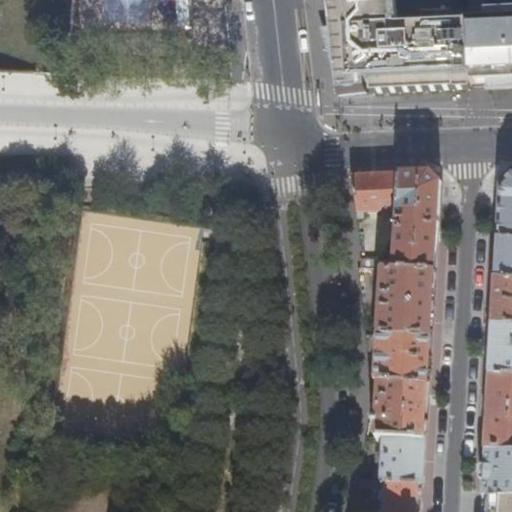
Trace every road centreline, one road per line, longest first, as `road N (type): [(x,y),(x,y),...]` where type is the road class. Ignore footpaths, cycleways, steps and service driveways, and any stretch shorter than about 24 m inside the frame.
road 1 (residential): [(317,511),(329,419),(292,136)]
road 2 (residential): [(449,511),(468,143)]
road 3 (residential): [(468,143),(332,150),(292,136)]
road 4 (residential): [(292,136),(274,0)]
